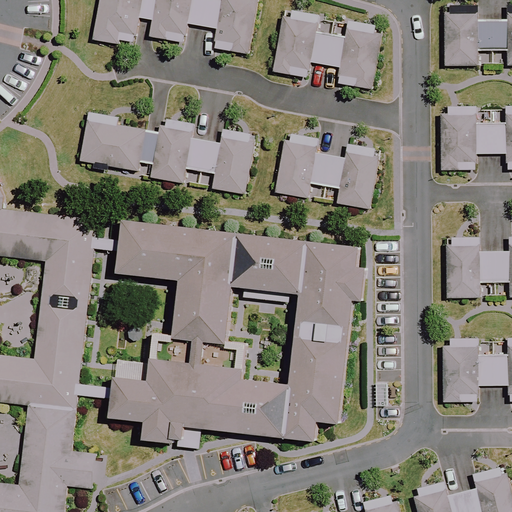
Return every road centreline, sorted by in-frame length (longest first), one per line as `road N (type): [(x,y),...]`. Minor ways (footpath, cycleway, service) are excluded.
road 1 (residential): [(208,501),(394,450),(413,433),(417,122)]
road 2 (residential): [(124,70),(243,79),(417,122)]
road 3 (residential): [(417,122),(418,1)]
